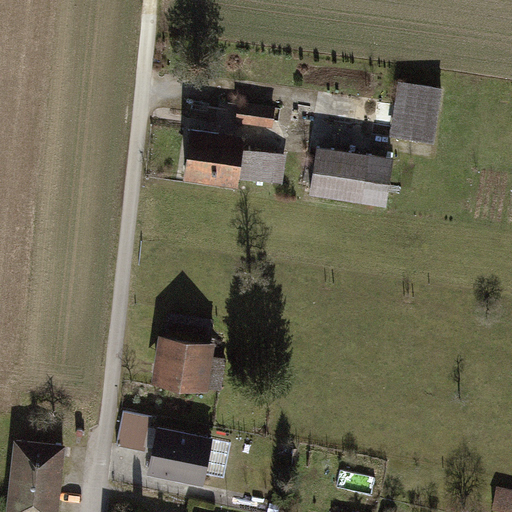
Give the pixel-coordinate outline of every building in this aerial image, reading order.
[(441,88),(397,82),(390,136),(434,141),(441,88)] [(274,106),(236,102),(234,123),(271,127),(274,106)] [(244,135),(192,129),(187,171),(282,183),(286,153),(242,147),(244,135)] [(392,157),(315,146),(309,195),(386,205),(392,157)] [(212,343),(159,336),(153,385),(206,392),(212,343)] [(128,409),(121,443),(150,449),(157,415),(128,409)] [(215,435),(159,423),(149,469),(205,481),(215,435)] [(57,511),(64,445),(14,440),(6,511),(57,511)] [(511,486),(503,485),(499,506),(511,508),(511,486)]
